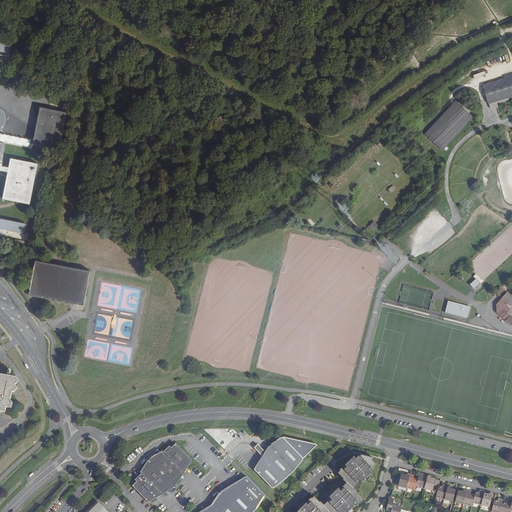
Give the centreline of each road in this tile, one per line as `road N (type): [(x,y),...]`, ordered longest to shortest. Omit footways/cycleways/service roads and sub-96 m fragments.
road 1 (secondary): [(124,430),(248,412),(396,445)]
road 2 (track): [(93,63),(61,237)]
road 3 (residential): [(113,469),(131,466),(153,444),(185,438),(218,469)]
